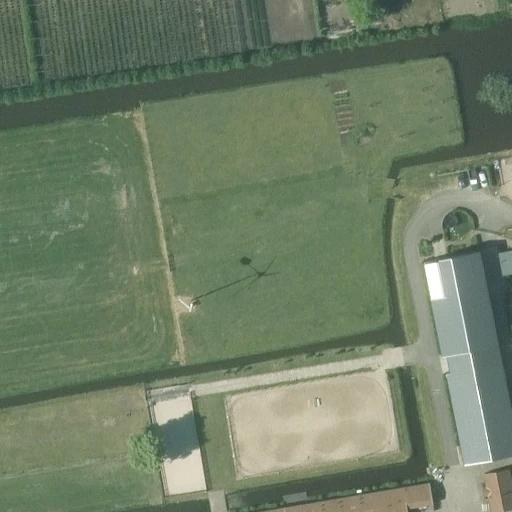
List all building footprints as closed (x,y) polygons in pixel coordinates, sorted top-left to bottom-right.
[(511,249),(499,253),(503,275),(508,274),(511,273),(511,249)] [(481,251),(425,262),(443,355),(499,344),(481,251)] [(511,456),(511,410),(503,364),(446,375),(464,466),(511,456)] [(511,480),(510,471),(484,475),(491,511),(505,511),(511,511),(511,480)] [(401,489),(381,492),(384,511),(404,511),(404,509),(431,504),(427,484),(402,488),(401,489)] [(282,509),(263,511),(384,511),(381,492),(282,509)]
